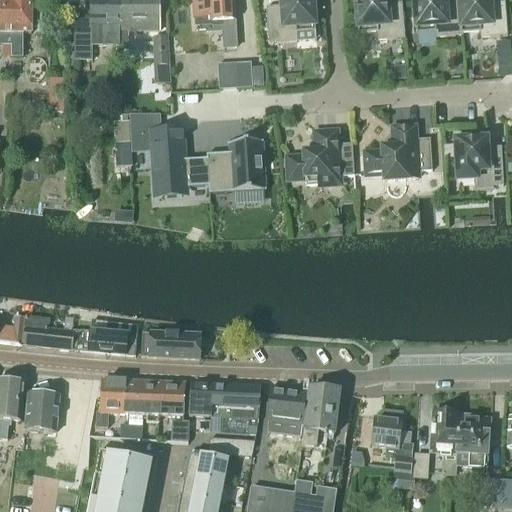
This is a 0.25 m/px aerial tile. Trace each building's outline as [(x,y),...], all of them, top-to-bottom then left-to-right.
[(29,2),(27,0),(14,0),(12,3),(0,2),(0,48),(2,49),(2,57),(11,57),(11,61),(22,61),(22,37),(31,37),(31,30),(38,30),(41,28),(41,16),(39,13),(31,13),(31,2),(29,2)] [(191,0),(193,21),(203,20),(203,25),(234,23),(232,0),(191,0)] [(280,0),(281,9),(265,11),(268,47),(296,45),(295,36),(315,34),(312,0),(280,0)] [(354,0),(358,37),(377,35),(377,44),(404,42),(401,6),(387,7),(386,0),(354,0)] [(412,0),(416,37),(435,35),(435,41),(462,39),(462,36),(461,37),(458,6),(445,6),(444,0),(412,0)] [(457,0),(458,6),(461,37),(462,36),(480,35),(480,41),(507,39),(504,5),(490,6),(489,0),(457,0)] [(86,23),(73,23),(73,64),(92,64),(92,49),(119,50),(119,43),(119,34),(118,34),(119,3),(90,3),(90,23),(86,23)] [(119,3),(118,34),(119,34),(119,43),(119,50),(128,50),(128,42),(128,35),(128,34),(159,34),(159,3),(119,3)] [(154,69),(168,68),(167,39),(153,40),(154,69)] [(250,66),(236,67),(238,92),(252,91),(250,66)] [(236,67),(217,68),(218,93),(238,92),(236,67)] [(404,69),(393,70),(394,83),(405,82),(404,69)] [(114,146),(130,145),(129,125),(113,126),(114,146)] [(415,143),(415,130),(392,132),(393,150),(381,151),(382,156),(364,157),(366,179),(383,178),(383,184),(418,182),(417,175),(432,174),(429,142),(415,143)] [(181,134),(151,136),(155,193),(187,191),(208,190),(206,162),(183,164),(181,134)] [(337,148),(337,135),(314,137),(315,156),(303,156),(304,161),(286,162),(288,184),(305,183),(306,189),(340,187),(339,180),(354,179),(352,148),(352,147),(337,148)] [(471,143),(471,140),(455,141),(455,140),(454,140),(456,184),(476,183),(476,194),(493,193),(493,190),(503,189),(500,150),(486,151),(486,142),(471,143)] [(231,156),(206,158),(206,162),(208,190),(208,197),(265,193),(265,192),(263,192),(262,175),(264,175),(263,162),(261,163),(260,146),(262,146),(262,144),(226,147),(226,148),(230,148),(231,156)] [(24,321),(15,320),(14,331),(10,331),(8,347),(54,352),(56,333),(49,333),(50,323),(24,321)] [(0,345),(8,347),(10,331),(1,330),(1,325),(0,324),(0,345)] [(74,335),(56,333),(54,352),(79,355),(81,334),(74,334),(74,335)] [(134,360),(136,340),(81,334),(79,355),(86,356),(134,360)] [(198,363),(199,339),(141,337),(140,360),(198,363)] [(19,386),(18,383),(11,382),(8,385),(0,384),(0,443),(7,444),(8,430),(11,430),(11,424),(20,425),(23,386),(19,386)] [(93,408),(95,383),(76,382),(75,402),(60,401),(28,398),(25,432),(26,432),(30,436),(37,437),(42,433),(56,434),(55,439),(67,440),(65,470),(87,472),(89,441),(89,431),(91,431),(92,408),(93,408)] [(96,416),(95,431),(107,432),(108,418),(124,418),(125,394),(127,394),(127,384),(101,383),(99,416),(96,416)] [(125,394),(124,418),(128,419),(128,428),(129,428),(128,443),(133,444),(141,444),(142,429),(142,419),(146,419),(146,426),(158,426),(159,386),(127,384),(127,394),(125,394)] [(159,386),(158,426),(159,427),(159,419),(172,420),(170,446),(188,447),(189,426),(183,425),(183,421),(182,421),(184,387),(159,386)] [(191,387),(189,420),(210,421),(212,388),(191,387)] [(210,427),(209,436),(248,438),(255,439),(256,427),(259,391),(212,388),(210,421),(210,427)] [(269,391),(267,437),(300,442),(303,422),(303,416),(306,396),(269,391)] [(334,438),(339,395),(309,391),(304,435),(302,451),(316,452),(315,454),(324,455),(326,437),(334,438)] [(398,447),(402,417),(383,414),(378,422),(375,421),(371,450),(386,452),(384,462),(395,463),(394,475),(408,477),(412,449),(398,447)] [(455,470),(456,459),(458,423),(460,423),(460,419),(432,417),(430,457),(438,458),(438,460),(443,460),(442,478),(455,479),(455,470)] [(475,420),(460,419),(460,423),(458,423),(456,459),(455,470),(469,471),(486,472),(487,461),(486,461),(488,437),(489,423),(475,422),(475,420)] [(201,426),(200,436),(209,437),(209,436),(210,427),(201,426)] [(129,428),(128,428),(120,428),(119,443),(128,443),(129,428)] [(217,458),(218,443),(209,442),(208,458),(211,459),(211,458),(217,458)] [(226,459),(227,443),(218,443),(217,458),(226,459)] [(235,460),(236,444),(227,443),(226,459),(226,460),(235,460)] [(243,461),(244,445),(236,444),(235,460),(243,461)] [(251,461),(254,445),(244,445),(243,461),(251,461)] [(124,463),(114,461),(115,457),(99,454),(87,511),(140,511),(142,501),(149,502),(157,461),(126,455),(124,463)] [(221,487),(226,460),(226,459),(217,458),(211,458),(211,459),(210,463),(188,459),(184,480),(221,487)] [(426,482),(428,459),(414,458),(413,478),(398,477),(397,492),(413,493),(413,482),(426,482)] [(217,507),(221,487),(184,480),(181,500),(217,507)] [(293,496),(252,489),(247,511),(333,511),(337,493),(313,489),(313,486),(296,483),(295,484),(293,496)] [(511,511),(511,486),(487,484),(485,511),(511,511)] [(216,511),(217,507),(181,500),(178,511),(216,511)]
